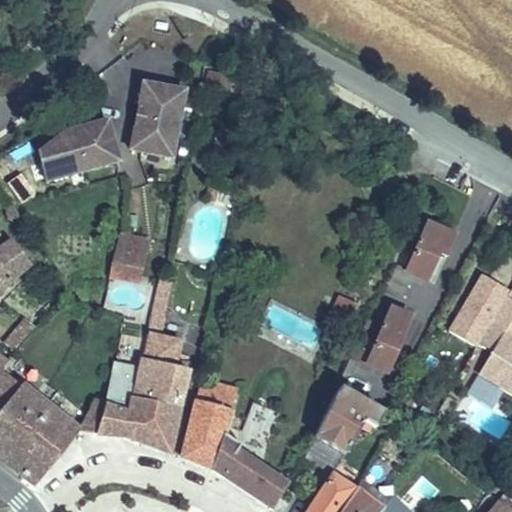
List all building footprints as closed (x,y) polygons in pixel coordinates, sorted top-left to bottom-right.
[(164,75),(156,73),(153,89),(161,90),(164,75)] [(154,126),(150,141),(184,148),(198,82),(164,75),(161,90),(153,89),(146,124),(154,126)] [(125,112),(109,116),(112,124),(126,120),(125,112)] [(79,135),(56,142),(64,173),(136,153),(126,120),(112,124),(109,116),(76,126),(79,135)] [(154,126),(146,124),(143,139),(150,141),(154,126)] [(79,135),(76,126),(56,142),(79,135)] [(18,215),(14,202),(2,206),(5,219),(18,215)] [(462,259),(473,239),(444,223),(419,267),(441,280),(455,254),(462,259)] [(157,238),(128,230),(113,284),(144,292),(157,238)] [(29,259),(11,236),(10,235),(0,245),(0,261),(14,275),(29,259)] [(0,288),(14,275),(0,261),(0,288)] [(364,318),(378,298),(361,287),(348,308),(364,318)] [(511,340),(510,340),(511,336),(511,302),(498,295),(474,341),(488,348),(475,371),(511,391),(511,340)] [(401,376),(430,324),(408,311),(397,330),(392,338),(383,355),(378,364),(401,376)] [(397,330),(383,323),(379,331),(392,338),(397,330)] [(378,364),(383,355),(370,347),(365,356),(378,364)] [(184,410),(187,411),(199,367),(150,352),(139,399),(157,404),(184,410)] [(115,391),(124,392),(133,359),(125,357),(115,391)] [(0,450),(39,483),(82,429),(5,367),(0,373),(0,450)] [(233,391),(238,373),(219,367),(214,385),(233,391)] [(296,483),(242,451),(246,445),(230,435),(242,393),(233,391),(214,385),(206,383),(188,455),(221,467),(261,494),(282,508),(296,483)] [(391,409),(349,386),(337,407),(322,439),(349,452),(352,446),(368,417),(383,423),(388,414),(391,409)] [(103,431),(130,433),(137,406),(128,404),(124,392),(115,391),(103,431)] [(130,433),(147,439),(157,404),(139,399),(137,406),(130,433)] [(147,439),(175,450),(184,410),(157,404),(147,439)] [(389,426),(383,423),(368,417),(352,446),(371,455),(389,426)] [(349,452),(322,439),(313,455),(340,469),(349,452)] [(341,511),(360,482),(340,469),(311,511),(341,511)] [(381,511),(390,501),(360,482),(341,511),(381,511)] [(429,511),(399,489),(390,501),(381,511),(429,511)] [(0,511),(4,511),(9,504),(0,496),(0,511)] [(511,511),(511,496),(495,511),(511,511)]
